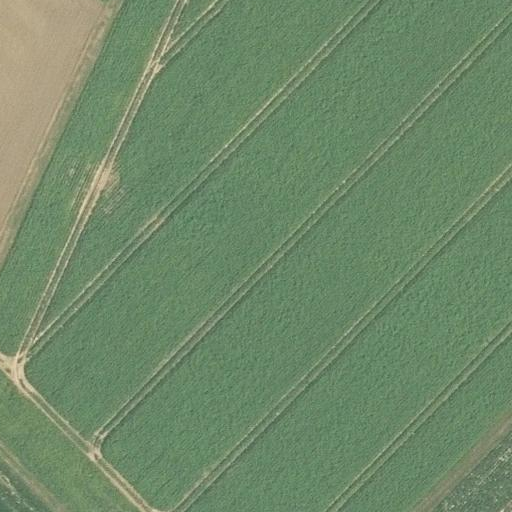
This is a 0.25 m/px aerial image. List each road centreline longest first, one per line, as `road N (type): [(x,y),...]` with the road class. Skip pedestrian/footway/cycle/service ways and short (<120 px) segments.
road 1 (track): [(114,0),(0,250)]
road 2 (track): [(421,511),(511,420)]
